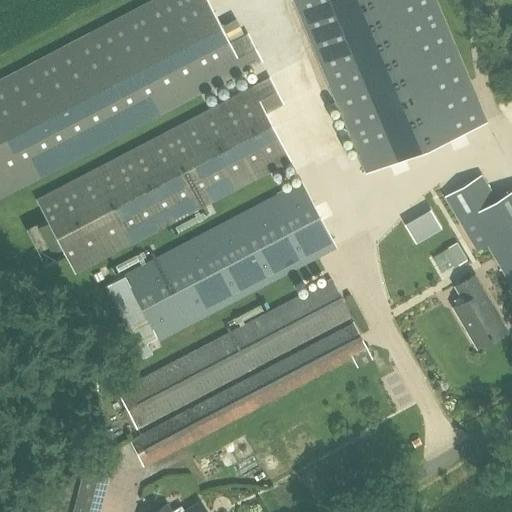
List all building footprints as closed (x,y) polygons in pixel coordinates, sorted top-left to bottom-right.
[(156,0),(0,78),(0,192),(258,63),(245,37),(227,46),(203,0),(156,0)] [(293,0),(366,172),(488,120),(485,114),(437,0),(293,0)] [(63,248),(75,271),(94,263),(183,216),(290,160),(265,112),(283,102),(270,77),(233,96),(73,179),(38,199),(50,222),(38,229),(52,255),(63,248)] [(482,173),(443,196),(476,251),(487,245),(511,288),(511,188),(496,198),(482,173)] [(148,344),(335,248),(302,184),(106,285),(120,312),(118,313),(143,358),(153,353),(148,344)] [(457,259),(442,266),(452,286),(466,279),(457,259)] [(473,276),(454,287),(463,302),(452,308),(476,349),(505,332),(473,276)] [(349,318),(330,282),(117,394),(136,430),(349,318)] [(143,466),(352,357),(357,367),(372,360),(353,325),(130,441),(143,466)] [(347,435),(344,428),(399,400),(382,368),(255,434),(274,472),(347,435)] [(214,475),(231,468),(224,453),(207,460),(214,475)] [(88,454),(72,511),(100,511),(114,460),(88,454)] [(167,503),(152,511),(206,511),(199,499),(184,509),(181,505),(172,510),(167,503)]
